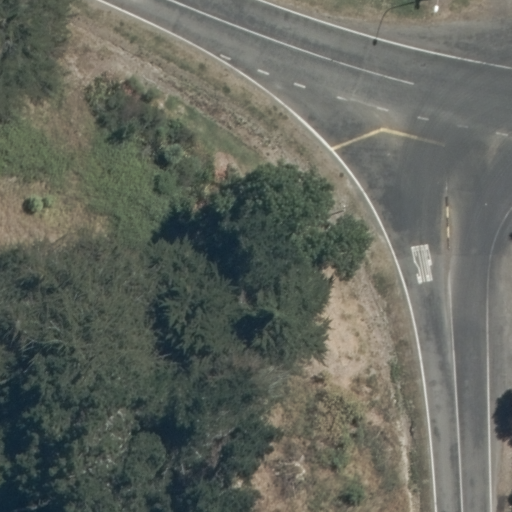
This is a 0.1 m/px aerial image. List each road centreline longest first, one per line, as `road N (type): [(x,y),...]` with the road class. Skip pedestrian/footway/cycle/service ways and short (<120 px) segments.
road 1 (unclassified): [(446,89),(441,271),(461,511)]
road 2 (tertiary): [(446,89),(150,0)]
